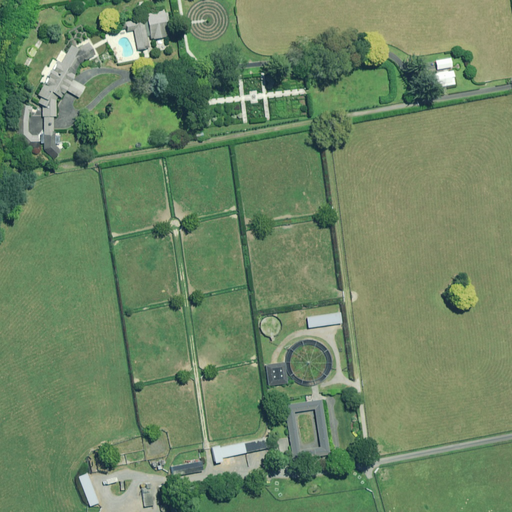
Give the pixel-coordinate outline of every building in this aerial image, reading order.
[(170,24),(167,11),(146,15),(151,40),(167,37),(164,25),(170,24)] [(149,48),(145,24),(144,18),(135,19),(135,24),(132,24),(132,26),(136,50),(149,48)] [(25,146),(44,146),(44,151),(53,159),(61,151),(56,146),(69,146),(69,131),(75,127),(75,106),(61,101),(69,88),(81,65),(94,55),(87,44),(77,49),(71,46),(66,54),(63,52),(37,96),(40,98),(37,104),(33,102),(33,107),(15,107),(15,135),(25,146)] [(452,67),(451,59),(435,61),(437,70),(452,67)] [(455,85),(453,71),(433,74),(434,88),(455,85)] [(341,324),(340,314),(306,318),(308,328),(341,324)] [(287,384),(284,363),(266,365),(268,387),(287,384)] [(328,447),(322,400),(292,405),(284,406),(292,461),(330,456),(328,447)] [(269,438),(220,448),(219,446),(211,448),(214,464),(223,462),(222,458),(271,448),(269,438)] [(153,468),(157,467),(158,470),(163,469),(163,466),(166,466),(164,460),(152,463),(153,468)] [(202,472),(200,462),(171,468),(173,477),(202,472)] [(98,504),(87,474),(78,478),(90,507),(98,504)] [(146,485),(146,489),(142,489),(144,507),(153,506),(151,488),(151,484),(146,485)]
